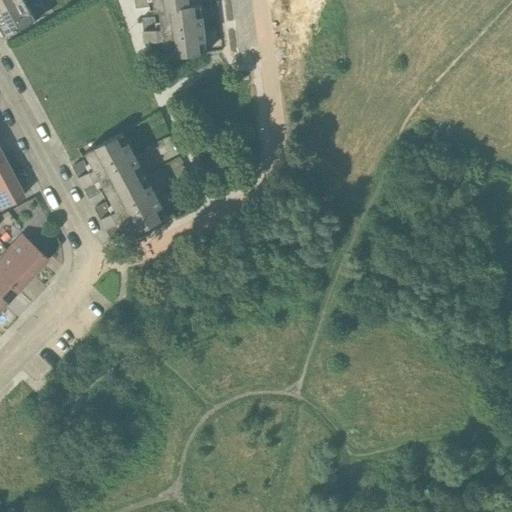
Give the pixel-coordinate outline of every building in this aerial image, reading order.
[(0,0),(0,12),(24,0),(0,0)] [(0,29),(5,38),(37,21),(25,0),(24,0),(0,12),(0,29)] [(148,1),(153,0),(155,12),(160,11),(197,7),(196,5),(195,0),(134,0),(136,8),(149,7),(148,1)] [(160,53),(159,47),(164,46),(165,58),(207,53),(201,4),(196,5),(197,7),(160,11),(161,22),(156,23),(155,17),(142,18),(147,55),(160,53)] [(108,195),(145,175),(123,133),(85,153),(91,163),(87,166),(84,160),(72,166),(89,199),(101,193),(98,187),(103,185),(108,195)] [(0,159),(0,184),(13,177),(3,158),(0,159)] [(189,175),(187,171),(185,167),(178,170),(182,179),(189,175)] [(123,234),(120,229),(125,227),(130,237),(168,217),(145,175),(108,195),(113,205),(109,207),(106,202),(94,208),(112,240),(123,234)] [(0,184),(0,208),(23,196),(13,177),(0,184)] [(7,250),(32,275),(47,259),(22,234),(7,250)] [(0,257),(0,274),(17,291),(32,275),(7,250),(0,257)] [(0,304),(3,306),(17,291),(0,274),(0,304)]
